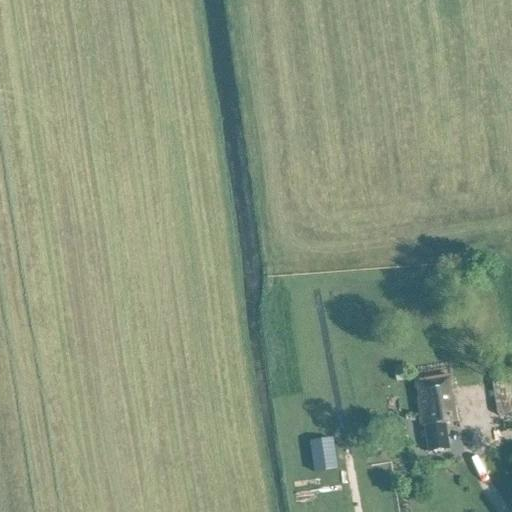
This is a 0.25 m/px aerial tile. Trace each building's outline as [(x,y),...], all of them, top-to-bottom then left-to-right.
[(324,323),(293,327),(296,347),(327,343),(324,323)] [(323,360),(297,364),(301,389),(327,385),(323,360)] [(411,377),(409,367),(393,370),(395,380),(411,377)] [(425,427),(428,453),(448,450),(444,426),(459,422),(451,380),(417,387),(422,428),(425,427)] [(497,419),(511,415),(511,381),(491,386),(497,419)] [(330,400),(303,404),(307,430),(333,426),(330,400)] [(332,441),(309,444),(314,475),(337,471),(332,441)]
